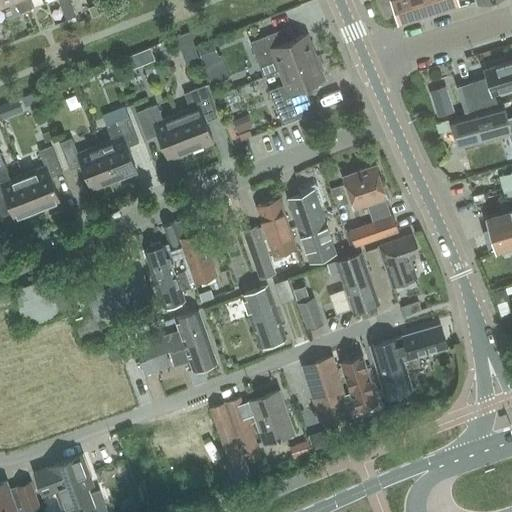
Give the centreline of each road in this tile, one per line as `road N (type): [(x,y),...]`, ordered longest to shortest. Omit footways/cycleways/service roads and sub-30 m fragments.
road 1 (residential): [(426,309),(0,462)]
road 2 (residential): [(0,262),(391,119)]
road 3 (tertiary): [(488,362),(455,263),(391,119)]
road 4 (residential): [(366,62),(511,16)]
road 5 (primary): [(452,463),(313,511)]
